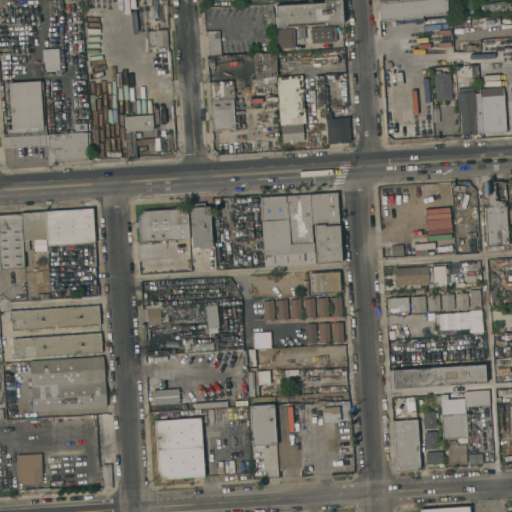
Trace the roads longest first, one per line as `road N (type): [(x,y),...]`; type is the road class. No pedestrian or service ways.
road 1 (residential): [(383,511),(359,183),(370,149),(360,0)]
road 2 (tertiary): [(92,511),(511,484)]
road 3 (residential): [(136,511),(116,184)]
road 4 (secondary): [(198,178),(511,159)]
road 5 (secondary): [(0,191),(198,178)]
road 6 (residential): [(198,178),(186,0)]
